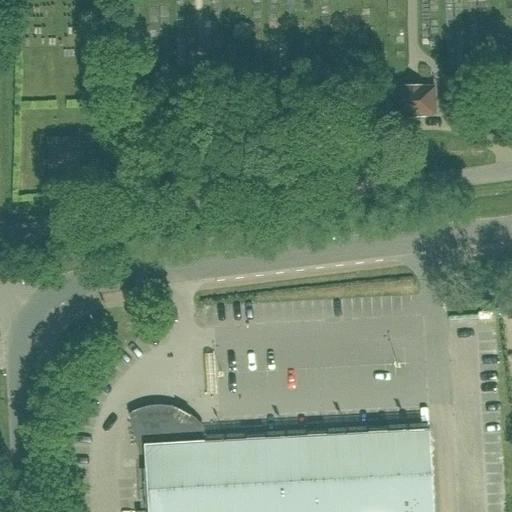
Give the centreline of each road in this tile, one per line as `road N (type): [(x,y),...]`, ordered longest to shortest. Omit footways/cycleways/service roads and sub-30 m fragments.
road 1 (unclassified): [(27,314),(68,285),(511,229)]
road 2 (residential): [(69,225),(511,172)]
road 3 (unclassified): [(24,511),(16,350),(27,314)]
